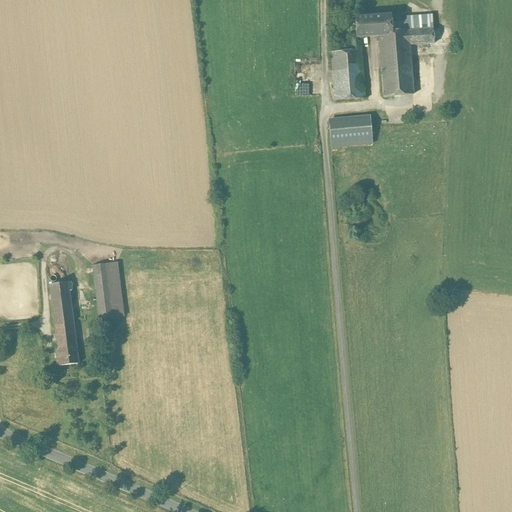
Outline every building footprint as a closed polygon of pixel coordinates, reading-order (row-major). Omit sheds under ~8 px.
[(389,15),(374,17),(374,28),(373,28),(374,37),(376,37),(392,36),(392,32),(405,31),(404,22),(391,23),(391,16),(391,15),(389,15)] [(374,17),(356,18),(354,18),(354,19),(355,19),(356,37),(356,38),(359,38),(374,37),(373,28),(374,28),(374,17)] [(432,19),(404,21),(404,22),(405,31),(433,29),(432,19)] [(405,31),(392,32),(392,36),(376,37),(376,40),(379,40),(384,97),(413,95),(409,46),(434,44),(433,29),(405,31)] [(351,51),(331,53),(334,101),(364,99),(359,38),(356,38),(349,38),(351,51)] [(370,118),(329,121),(331,148),(372,144),(371,134),(370,118)] [(123,317),(117,263),(93,266),(99,320),(123,317)] [(67,283),(50,285),(58,350),(76,348),(67,283)] [(76,348),(58,350),(59,358),(57,359),(58,367),(78,364),(76,348)]
